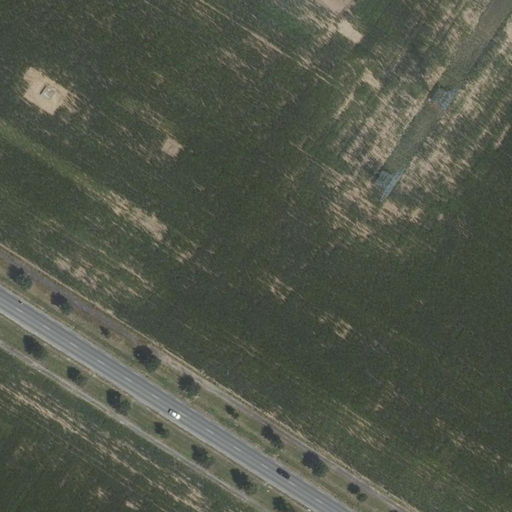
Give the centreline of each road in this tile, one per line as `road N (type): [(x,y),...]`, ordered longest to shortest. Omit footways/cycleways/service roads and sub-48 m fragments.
road 1 (track): [(0,254),(402,511)]
road 2 (secondary): [(0,299),(333,511)]
road 3 (track): [(0,340),(267,511)]
